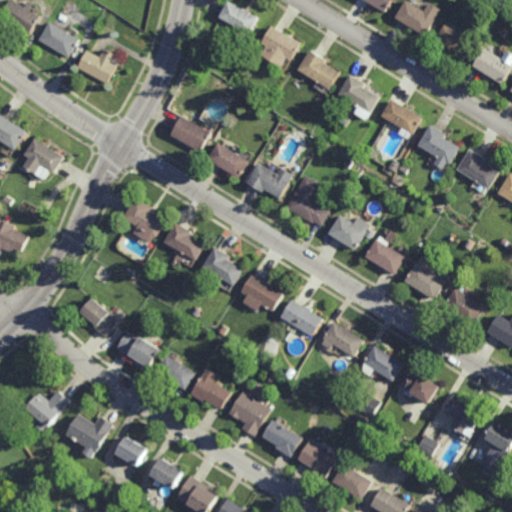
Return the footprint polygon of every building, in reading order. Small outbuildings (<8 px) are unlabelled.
[(31,32),(3,13),(11,0),(18,0),(42,15),(31,32)] [(248,32),(218,15),(226,0),(228,0),(257,16),(248,32)] [(392,0),(386,11),(368,0),(392,0)] [(410,0),(426,10),(431,1),(442,7),(426,34),(396,16),(405,0),(410,0)] [(71,57),(41,38),(52,20),(82,38),(71,57)] [(465,60),(434,41),(446,23),(476,41),(465,60)] [(290,59),(286,57),(281,66),(261,53),(266,44),(261,42),(265,32),(271,24),(301,42),(290,59)] [(511,68),(504,82),(474,64),(485,46),(511,62),(511,68)] [(114,62),(119,65),(109,82),(80,66),(90,49),(102,56),(107,47),(118,54),(114,62)] [(330,88),(298,69),(310,48),(326,58),(325,61),(340,71),(330,88)] [(371,112),(339,93),(350,73),(366,83),(363,87),(380,97),(371,112)] [(414,133),(382,115),(392,98),(423,116),(414,133)] [(17,149),(0,137),(0,111),(29,131),(17,149)] [(200,149),(174,134),(185,115),(201,125),(200,127),(210,132),(200,149)] [(451,164),(448,162),(444,169),(435,163),(439,157),(419,145),(431,125),(446,134),(445,137),(461,147),(451,164)] [(55,173),(52,170),(46,179),(37,173),(37,172),(26,165),(28,163),(24,160),(28,155),(26,154),(37,137),(66,156),(55,173)] [(238,178),(207,158),(217,142),(248,161),(238,178)] [(491,189),(459,169),(472,148),(487,158),(485,162),(501,172),(491,189)] [(395,172),(389,168),(394,159),(401,163),(395,172)] [(278,174),(281,168),(293,175),(280,198),(264,189),(262,192),(247,183),(258,162),(278,174)] [(406,174),(399,169),(403,164),(410,168),(406,174)] [(511,200),(500,193),(511,173),(511,200)] [(323,226),(315,221),(314,223),(287,207),(306,175),(324,185),(314,201),(323,206),(322,208),(331,212),(323,226)] [(11,205),(4,201),(8,195),(14,199),(11,205)] [(158,237),(127,218),(139,197),(155,207),(152,210),(168,220),(158,237)] [(357,250),(330,233),(341,214),(369,231),(357,250)] [(22,252),(14,249),(13,252),(3,247),(0,252),(0,217),(16,225),(14,228),(29,236),(22,252)] [(197,259),(167,242),(179,222),(194,231),(192,235),(199,238),(198,240),(205,244),(197,259)] [(397,275),(367,256),(378,239),(408,257),(397,275)] [(408,253),(407,253),(406,254),(399,250),(401,246),(409,251),(408,253)] [(234,287),(203,268),(215,248),(230,257),(228,261),(244,270),(234,287)] [(437,300),(407,282),(419,262),(449,281),(437,300)] [(265,283),(266,281),(273,285),(272,287),(284,295),(273,312),(243,293),(253,275),(265,283)] [(477,326),(446,306),(457,288),(488,307),(477,326)] [(123,319),(117,327),(118,328),(113,335),(111,334),(108,338),(99,330),(101,328),(83,313),(95,299),(110,312),(112,310),(123,319)] [(305,308),(306,306),(313,310),(312,311),(325,320),(314,337),(291,323),(289,327),(281,322),(294,300),(305,308)] [(511,345),(491,333),(502,315),(511,322),(511,345)] [(366,341),(356,358),(335,345),(332,350),(324,345),(327,340),(325,339),(336,322),(366,341)] [(225,335),(219,332),(223,326),(228,329),(225,335)] [(141,339),(142,338),(163,351),(152,369),(143,363),(142,365),(137,362),(138,360),(131,356),(132,355),(120,348),(129,332),(141,339)] [(395,382),(366,364),(377,346),(406,365),(395,382)] [(186,390),(158,371),(168,355),(197,373),(186,390)] [(423,378),(424,376),(442,388),(431,406),(413,394),(413,393),(407,389),(417,374),(423,378)] [(222,411),(204,400),(203,403),(192,395),(203,376),(232,393),(222,411)] [(72,402),(47,434),(39,427),(42,423),(27,411),(42,393),(51,402),(60,391),(72,402)] [(256,438),(243,430),(247,423),(239,418),(238,420),(229,415),(231,412),(232,412),(243,393),(272,410),(256,438)] [(374,417),(359,408),(368,393),(383,402),(374,417)] [(472,405),(473,403),(477,405),(475,407),(485,413),(475,430),(470,427),(465,434),(454,427),(459,420),(446,412),(456,395),(472,405)] [(98,426),(103,418),(116,425),(101,451),(97,449),(94,456),(87,451),(89,448),(69,436),(81,416),(98,426)] [(367,426),(362,422),(365,418),(370,421),(367,426)] [(293,459),(277,449),(279,447),(264,438),(275,421),(304,439),(295,453),(296,454),(293,459)] [(511,453),(511,455),(505,465),(502,463),(498,470),(486,463),(496,446),(488,441),(493,433),(492,433),(498,422),(511,430),(511,453)] [(380,434),(377,430),(382,424),(386,428),(380,434)] [(433,457),(419,448),(428,434),(442,443),(433,457)] [(140,463),(121,452),(129,439),(148,450),(140,463)] [(329,477),(327,476),(326,477),(322,474),(320,475),(316,472),(316,470),(300,460),(311,443),(339,461),(329,477)] [(177,485),(166,479),(165,480),(159,477),(160,475),(154,472),(164,455),(187,468),(177,485)] [(356,472),(360,474),(361,472),(374,479),(363,497),(334,480),(340,470),(342,471),(349,460),(359,466),(356,472)] [(209,511),(207,511),(190,501),(190,502),(180,495),(193,474),(222,492),(209,511)] [(405,511),(386,511),(372,503),(383,486),(411,503),(405,511)] [(220,511),(229,498),(250,511),(220,511)]
